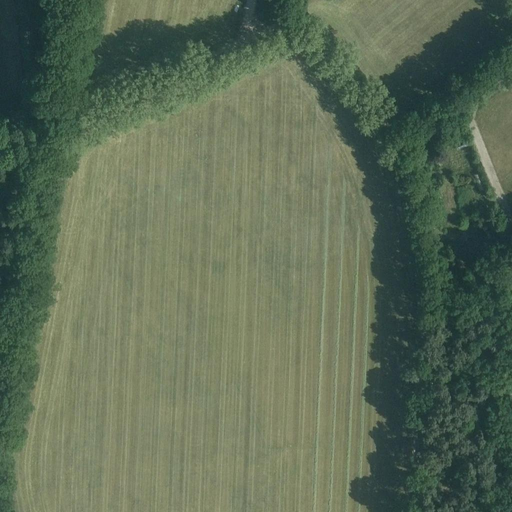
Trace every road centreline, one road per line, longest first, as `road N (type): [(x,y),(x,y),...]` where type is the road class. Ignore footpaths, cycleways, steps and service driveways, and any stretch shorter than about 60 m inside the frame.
road 1 (track): [(48,122),(287,23),(316,27),(400,140),(419,285),(409,511)]
road 2 (track): [(0,387),(70,0)]
road 3 (track): [(400,140),(511,49)]
